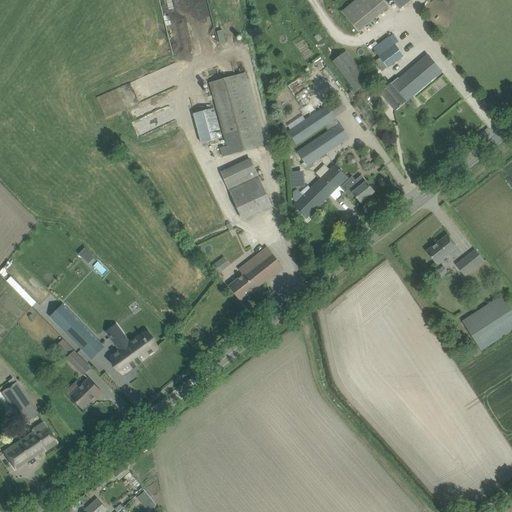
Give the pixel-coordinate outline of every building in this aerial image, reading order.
[(354,0),(341,11),(359,32),(389,7),(383,0),(354,0)] [(392,0),(400,9),(410,0),(392,0)] [(226,43),(222,30),(217,31),(220,45),(226,43)] [(319,33),(314,36),(318,42),(322,38),(319,33)] [(404,56),(395,44),(399,41),(394,34),(390,36),(389,36),(373,47),(380,57),(388,68),(404,56)] [(332,61),(344,76),(354,89),(356,92),(367,83),(355,67),(344,53),(332,61)] [(430,58),(401,80),(399,78),(380,92),(395,110),(436,79),(432,73),(438,68),(430,58)] [(220,148),(223,157),(265,146),(245,73),(211,82),(228,145),(220,148)] [(339,98),(288,132),(296,145),(336,118),(334,116),(345,108),(339,98)] [(214,108),(193,114),(201,143),(222,137),(214,108)] [(346,119),(327,132),(297,152),(307,166),(356,133),(346,119)] [(250,158),(221,171),(243,219),(272,206),(250,158)] [(293,205),(300,211),(307,218),(348,177),(341,170),(344,167),(338,161),(293,205)] [(302,186),(302,170),(291,171),(291,187),(302,186)] [(340,186),(341,187),(344,191),(349,188),(361,202),(374,192),(366,182),(360,186),(352,176),(340,186)] [(427,252),(433,259),(437,263),(449,254),(452,258),(460,251),(448,235),(427,252)] [(85,247),(79,254),(82,257),(88,250),(85,247)] [(230,286),(235,292),(241,300),(283,267),(268,248),(240,269),(244,275),(230,286)] [(475,250),(465,258),(469,263),(461,270),(465,276),(484,261),(475,250)] [(431,275),(436,281),(448,272),(443,266),(431,275)] [(463,321),(482,350),(511,330),(511,310),(503,295),(463,321)] [(49,316),(82,349),(94,336),(62,303),(49,316)] [(124,335),(114,342),(120,350),(111,356),(123,374),(132,367),(133,369),(137,366),(136,365),(137,363),(139,365),(142,362),(141,361),(157,349),(150,338),(147,340),(146,338),(145,338),(142,334),(129,343),(124,335)] [(67,357),(67,358),(83,374),(90,368),(62,339),(56,345),(67,357)] [(7,381),(11,386),(2,392),(24,425),(39,415),(17,382),(16,383),(13,378),(7,381)] [(92,403),(96,399),(103,393),(88,378),(70,395),(76,402),(83,409),(91,401),(92,403)] [(3,452),(9,461),(15,470),(44,450),(45,451),(58,443),(43,422),(31,430),(32,432),(3,452)] [(114,474),(119,480),(130,471),(125,465),(114,474)] [(125,476),(135,488),(140,484),(130,472),(125,476)] [(145,491),(138,497),(144,504),(149,511),(157,504),(151,498),(145,491)] [(105,511),(107,510),(98,499),(84,511),(85,511),(105,511)]
